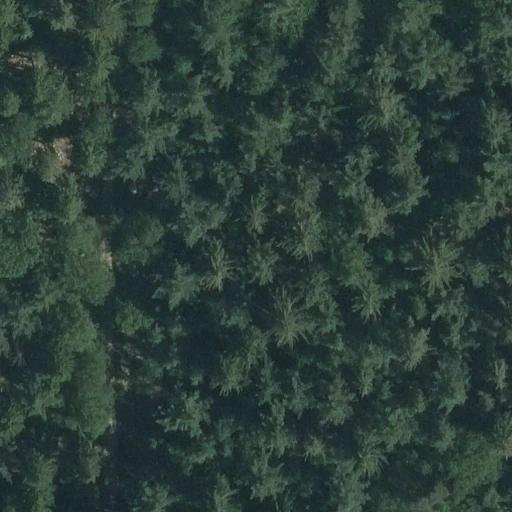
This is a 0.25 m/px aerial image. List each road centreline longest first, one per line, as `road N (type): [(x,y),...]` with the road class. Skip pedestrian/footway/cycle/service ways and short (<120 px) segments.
road 1 (track): [(106,511),(105,218),(120,0)]
road 2 (track): [(0,227),(511,206)]
